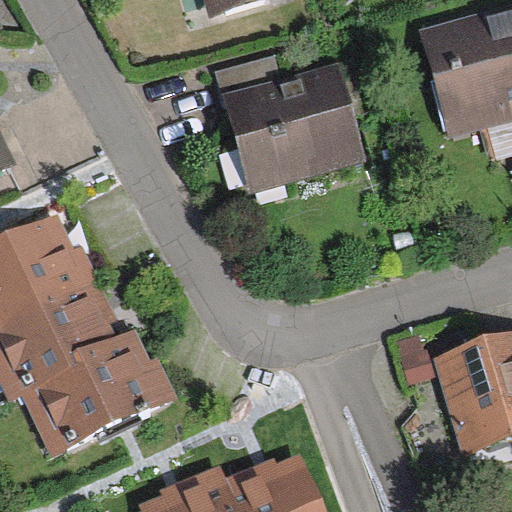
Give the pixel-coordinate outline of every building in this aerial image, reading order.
[(198,0),(208,34),(284,13),(280,0),(198,0)] [(454,151),(511,135),(511,26),(426,49),(454,151)] [(0,175),(18,166),(0,132),(0,47),(5,45),(0,36),(0,175)] [(254,210),(371,178),(347,90),(294,105),(230,122),(254,210)] [(0,255),(0,380),(7,397),(22,391),(114,351),(101,322),(74,258),(61,229),(0,255)] [(114,351),(22,391),(53,462),(129,429),(168,412),(137,341),(114,351)] [(459,457),(511,441),(511,343),(433,365),(459,457)] [(323,511),(302,465),(267,481),(236,495),(226,473),(180,494),(140,511),(323,511)]
